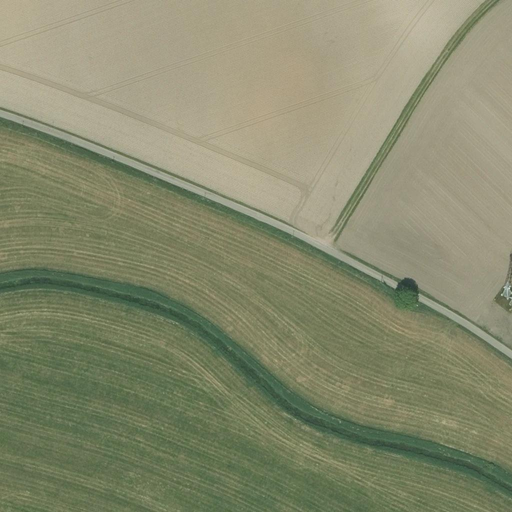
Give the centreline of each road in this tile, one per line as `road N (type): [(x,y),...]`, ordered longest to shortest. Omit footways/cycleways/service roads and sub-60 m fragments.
road 1 (unclassified): [(511,359),(424,297),(322,247),(0,114)]
road 2 (track): [(322,247),(485,0)]
